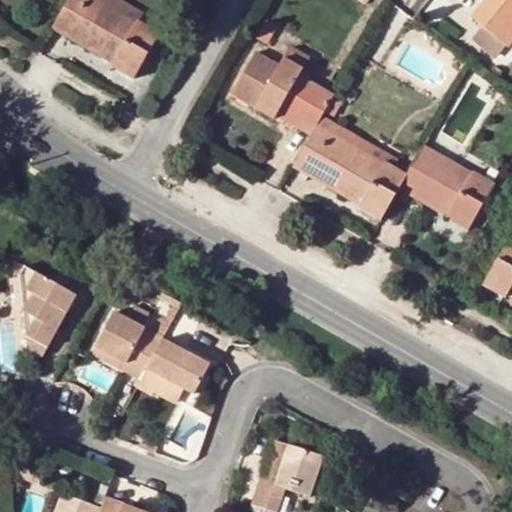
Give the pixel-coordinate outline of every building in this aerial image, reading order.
[(68,0),(53,28),(98,53),(102,48),(138,69),(158,35),(137,21),(136,24),(94,0),(68,0)] [(114,0),(94,0),(136,24),(137,21),(140,15),(114,0)] [(511,0),(484,0),(470,17),(482,26),(506,47),(511,39),(511,0)] [(267,20),(256,38),(265,44),(276,26),(267,20)] [(506,47),(482,26),(471,40),(495,60),(506,47)] [(290,47),(282,61),(300,72),(309,58),(290,47)] [(133,78),(138,69),(102,48),(98,53),(114,62),(112,65),(133,78)] [(253,108),(256,103),(276,115),(280,109),(299,121),(296,126),(311,135),(317,125),(322,117),(334,96),(298,76),(300,72),(282,61),(279,66),(255,52),(230,95),(253,108)] [(256,103),(253,108),(273,120),(276,115),(256,103)] [(276,115),(296,126),(299,121),(280,109),(276,115)] [(395,159),(322,117),(317,125),(389,168),(395,159)] [(389,168),(317,125),(311,135),(292,168),(359,206),(362,201),(385,214),(400,187),(406,177),(389,168)] [(428,137),(423,147),(477,179),(483,169),(428,137)] [(423,147),(406,177),(400,187),(447,215),(450,212),(472,225),(470,228),(480,234),(504,195),(477,179),(423,147)] [(381,221),(385,214),(362,201),(359,206),(359,208),(381,221)] [(468,232),(470,228),(472,225),(450,212),(447,215),(446,219),(468,232)] [(504,298),(507,295),(509,290),(511,291),(511,244),(508,242),(483,285),(504,298)] [(26,268),(19,277),(23,312),(26,337),(28,351),(43,358),(78,297),(26,268)] [(154,329),(114,307),(94,342),(124,359),(121,367),(138,375),(159,334),(160,332),(166,320),(163,319),(161,319),(159,320),(157,323),(154,329)] [(139,309),(134,318),(145,324),(150,314),(139,309)] [(138,375),(134,382),(152,391),(161,373),(193,390),(209,359),(159,334),(138,375)] [(124,359),(94,342),(90,349),(121,367),(124,359)] [(273,434),(258,480),(284,489),(286,483),(276,479),(289,439),(273,434)] [(324,450),(289,439),(276,479),(286,483),(310,490),(324,450)] [(46,476),(30,470),(25,481),(42,487),(46,476)] [(284,489),(258,480),(252,499),(278,508),(284,489)] [(95,511),(98,505),(61,491),(53,511),(95,511)] [(150,511),(101,494),(98,505),(95,511),(150,511)]
